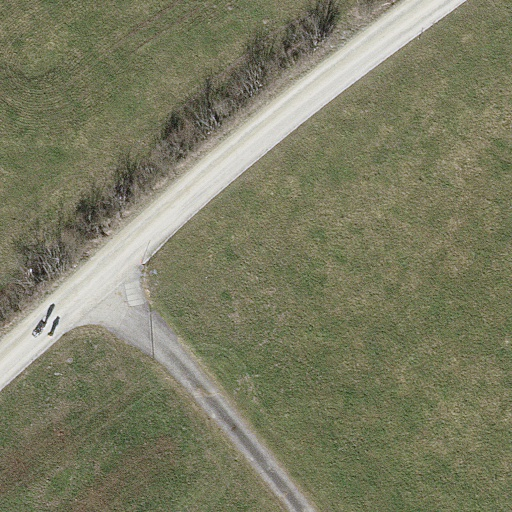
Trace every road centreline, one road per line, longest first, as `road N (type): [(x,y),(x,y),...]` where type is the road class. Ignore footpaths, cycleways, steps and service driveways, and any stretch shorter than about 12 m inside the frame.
road 1 (track): [(442,0),(361,57),(0,363)]
road 2 (track): [(99,275),(302,511)]
